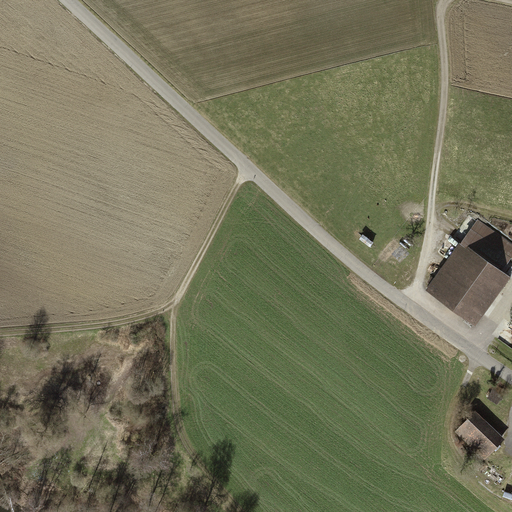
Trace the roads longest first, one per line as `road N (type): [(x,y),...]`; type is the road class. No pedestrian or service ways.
road 1 (unclassified): [(511,378),(356,265),(69,0)]
road 2 (track): [(246,166),(183,288),(160,310),(120,322),(0,333)]
road 3 (track): [(448,0),(441,10),(445,100),(418,282),(405,303)]
road 4 (track): [(183,288),(174,337),(178,420),(246,511)]
